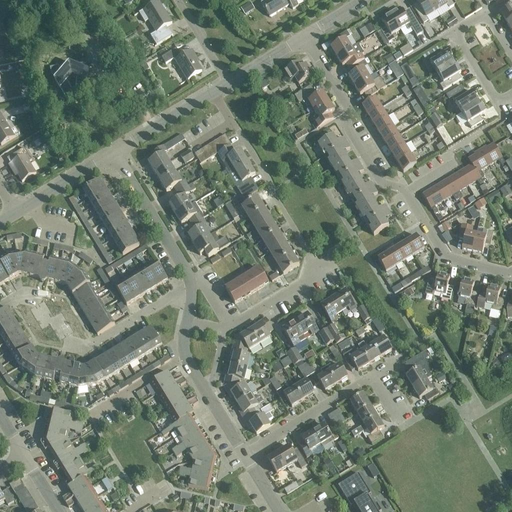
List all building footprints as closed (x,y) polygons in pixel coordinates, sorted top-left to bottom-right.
[(297,7),(293,0),(268,0),(260,5),(268,18),(289,6),(292,10),(297,7)] [(436,12),(428,0),(419,0),(416,2),(417,4),(412,7),(423,25),(428,21),(426,18),(436,12)] [(428,0),(436,12),(446,6),(448,9),(454,6),(450,0),(428,0)] [(511,19),(511,0),(503,5),(507,10),(500,14),(506,23),(511,19)] [(158,2),(139,14),(144,23),(148,21),(156,33),(150,36),(156,46),(172,36),(169,30),(168,31),(166,28),(172,24),(158,2)] [(247,5),(240,9),(244,16),(251,12),(247,5)] [(390,15),(400,31),(405,28),(408,31),(411,29),(416,37),(423,33),(411,14),(405,17),(400,9),(390,15)] [(400,31),(390,15),(381,20),(386,29),(381,32),(388,44),(397,38),(395,34),(400,31)] [(120,28),(128,23),(124,16),(116,21),(120,28)] [(454,18),(445,23),(448,29),(457,23),(454,18)] [(370,25),(364,28),(369,36),(374,32),(370,25)] [(16,28),(9,30),(10,37),(18,35),(16,28)] [(334,46),(330,48),(336,58),(351,49),(356,46),(350,37),(349,37),(346,32),(331,41),(334,46)] [(364,61),(362,57),(361,56),(364,54),(358,45),(356,46),(351,49),(336,58),(342,67),(345,65),(348,70),(364,61)] [(408,45),(399,51),(403,57),(412,51),(408,45)] [(487,73),(503,67),(495,45),(479,51),(487,73)] [(187,81),(201,72),(194,60),(196,58),(192,52),(181,58),(176,49),(161,58),(165,65),(174,59),(187,81)] [(437,74),(454,63),(448,53),(442,56),(439,51),(427,58),(437,74)] [(399,53),(393,57),(396,61),(402,58),(399,53)] [(390,56),(384,59),(387,66),(394,62),(390,56)] [(364,61),(348,70),(352,75),(348,78),(354,87),(369,78),(363,69),(367,66),(364,61)] [(298,86),(312,77),(306,66),(301,69),(298,63),(282,73),(288,83),(294,79),(298,86)] [(460,73),(454,63),(437,74),(442,83),(439,86),(443,91),(461,80),(458,75),(460,73)] [(22,64),(13,66),(15,73),(24,71),(22,64)] [(400,72),(393,76),(396,81),(403,77),(400,72)] [(369,78),(354,87),(359,97),(363,94),(366,100),(386,88),(380,78),(378,79),(375,74),(369,78)] [(413,77),(407,81),(408,83),(412,89),(418,86),(413,77)] [(264,82),(258,85),(262,90),(267,87),(265,83),(264,82)] [(460,87),(445,96),(448,100),(452,98),(461,114),(478,103),(472,93),(467,96),(466,96),(460,87)] [(303,91),(294,96),(298,102),(301,99),(307,108),(310,106),(314,112),(328,103),(323,93),(317,97),(314,92),(307,96),(303,91)] [(425,98),(419,101),(424,109),(430,105),(425,98)] [(368,117),(381,109),(375,99),(362,107),(368,117)] [(36,110),(34,103),(22,106),(23,113),(36,110)] [(328,103),(314,112),(317,117),(313,119),(319,128),(331,121),(328,116),(334,113),(328,103)] [(485,113),(478,103),(461,114),(471,129),(482,122),(479,116),(485,113)] [(18,108),(6,113),(9,119),(21,114),(18,108)] [(387,118),(381,109),(368,117),(374,126),(387,118)] [(0,144),(1,146),(14,138),(0,114),(0,144)] [(431,117),(430,118),(437,129),(442,125),(439,121),(435,115),(431,117)] [(392,127),(387,118),(374,126),(379,136),(392,127)] [(392,127),(379,136),(385,145),(398,137),(392,127)] [(411,141),(414,146),(426,140),(423,135),(411,141)] [(45,136),(38,140),(41,146),(49,141),(45,136)] [(225,136),(220,140),(226,150),(230,147),(231,146),(225,136)] [(333,137),(318,146),(322,153),(324,151),(327,156),(343,147),(340,141),(337,143),(333,137)] [(398,137),(385,145),(391,154),(404,146),(398,137)] [(226,150),(220,140),(215,143),(221,153),(226,150)] [(148,164),(154,174),(169,165),(163,155),(173,149),(170,143),(152,154),(155,160),(148,164)] [(221,153),(215,143),(209,146),(216,156),(217,155),(221,153)] [(480,151),(489,166),(498,161),(501,166),(505,164),(502,159),(502,158),(493,144),(487,148),(486,147),(480,151)] [(216,156),(209,146),(204,149),(211,159),(216,156)] [(410,156),(404,146),(391,154),(397,164),(410,156)] [(226,150),(221,153),(217,155),(221,162),(224,160),(234,153),(230,147),(226,150)] [(343,147),(327,156),(330,161),(328,162),(332,169),(347,160),(343,154),(346,152),(343,147)] [(15,171),(22,183),(36,174),(29,163),(31,161),(24,149),(7,159),(10,164),(8,166),(12,173),(15,171)] [(204,149),(199,152),(206,162),(211,159),(204,149)] [(480,179),(481,179),(480,178),(484,177),(480,171),(489,166),(480,151),(473,154),(474,156),(468,160),(471,166),(472,165),(480,179)] [(206,162),(199,152),(194,156),(201,166),(206,162)] [(234,153),(224,160),(229,167),(226,169),(225,170),(229,175),(247,164),(240,152),(235,155),(234,153)] [(410,156),(397,164),(403,174),(416,165),(413,161),(419,157),(416,152),(410,156)] [(185,166),(194,160),(189,153),(180,158),(185,166)] [(347,160),(332,169),(336,175),(338,174),(341,179),(354,171),(357,169),(354,164),(350,166),(347,160)] [(247,164),(229,175),(237,189),(243,185),(244,186),(251,181),(250,179),(255,176),(247,164)] [(175,174),(169,165),(154,174),(160,184),(175,174)] [(466,171),(461,175),(468,187),(477,181),(480,186),(483,184),(480,179),(472,165),(471,166),(465,169),(466,171)] [(354,171),(341,179),(344,183),(341,185),(346,191),(360,182),(357,176),(360,174),(357,169),(354,171)] [(181,184),(175,174),(160,184),(166,194),(173,189),(176,194),(187,187),(184,182),(181,184)] [(454,176),(447,180),(458,199),(462,197),(459,192),(468,187),(461,175),(455,178),(454,176)] [(441,186),(436,190),(443,202),(452,196),(455,201),(458,199),(447,180),(440,184),(441,186)] [(88,201),(105,190),(100,181),(82,192),(88,201)] [(244,186),(238,189),(242,196),(245,200),(258,192),(255,188),(251,181),(244,186)] [(491,181),(484,187),(489,194),(496,188),(491,181)] [(360,182),(346,191),(350,198),(352,197),(355,201),(367,193),(370,192),(367,186),(364,188),(360,182)] [(187,187),(176,194),(180,200),(169,207),(175,216),(190,207),(184,197),(195,191),(192,185),(187,188),(187,187)] [(506,187),(499,191),(504,199),(511,194),(506,187)] [(105,190),(88,201),(92,209),(110,198),(105,190)] [(429,191),(422,195),(430,209),(431,209),(434,214),(437,212),(434,207),(443,202),(436,190),(430,193),(429,191)] [(367,193),(355,201),(357,206),(355,207),(359,214),(374,205),(370,199),(374,197),(370,192),(367,193)] [(496,192),(491,195),(495,201),(500,198),(496,192)] [(110,198),(92,209),(97,217),(115,206),(110,198)] [(248,220),(264,211),(262,207),(261,205),(257,199),(241,209),(248,220)] [(483,200),(473,206),(477,212),(487,206),(483,200)] [(191,227),(202,220),(204,220),(194,204),(190,207),(175,216),(181,227),(188,222),(191,227)] [(374,205),(359,214),(363,221),(366,219),(368,224),(381,216),(384,214),(381,208),(377,210),(374,205)] [(120,214),(115,206),(97,217),(102,225),(120,214)] [(472,207),(466,211),(470,218),(476,214),(472,207)] [(255,232),(271,222),(267,215),(266,213),(264,211),(248,220),(255,232)] [(120,214),(102,225),(107,233),(125,222),(120,214)] [(381,216),(368,224),(371,228),(369,230),(373,237),(388,228),(384,221),(388,219),(384,214),(381,216)] [(202,220),(191,227),(194,233),(187,237),(193,247),(208,237),(203,228),(206,226),(202,220)] [(130,230),(125,222),(107,233),(112,241),(130,230)] [(262,243),(278,233),(276,230),(275,228),(271,222),(255,232),(262,243)] [(446,222),(441,225),(443,230),(449,227),(446,222)] [(472,252),(476,235),(471,234),(472,228),(461,225),(458,239),(464,240),(462,250),(472,252)] [(476,235),(472,252),(482,255),(484,245),(490,246),(493,233),(483,230),(477,229),(476,235)] [(130,230),(112,241),(117,249),(134,238),(130,230)] [(262,243),(269,254),(285,244),(281,238),(280,236),(278,233),(262,243)] [(214,246),(208,237),(193,247),(199,257),(204,254),(208,259),(230,246),(225,239),(214,246)] [(406,243),(414,256),(424,250),(416,237),(406,243)] [(134,238),(117,249),(122,257),(140,247),(134,238)] [(406,243),(397,248),(405,262),(414,256),(406,243)] [(276,265),(292,255),(290,252),(289,250),(285,244),(269,254),(276,265)] [(139,250),(141,254),(148,250),(145,246),(139,250)] [(405,262),(397,248),(387,254),(395,267),(405,262)] [(141,254),(139,250),(132,254),(134,258),(141,254)] [(431,266),(433,260),(427,252),(424,254),(429,261),(428,265),(431,266)] [(395,267),(387,254),(377,260),(385,273),(395,267)] [(299,267),(295,260),(293,258),(292,255),(276,265),(283,276),(299,267)] [(25,256),(7,259),(18,276),(21,275),(25,256)] [(34,258),(25,256),(21,275),(30,277),(34,258)] [(41,283),(46,265),(43,264),(44,260),(34,258),(30,277),(39,280),(38,280),(40,283),(41,283)] [(18,276),(7,259),(0,263),(0,265),(10,281),(18,276)] [(49,265),(46,265),(41,283),(43,284),(45,282),(46,281),(55,284),(60,264),(50,262),(49,265)] [(69,266),(60,264),(55,284),(64,286),(69,266)] [(148,269),(159,287),(167,282),(156,264),(148,269)] [(0,265),(0,283),(1,286),(10,281),(0,265)] [(69,266),(64,286),(67,288),(84,277),(69,266)] [(148,269),(141,274),(151,292),(159,287),(148,269)] [(259,270),(247,277),(256,292),(268,285),(259,270)] [(151,292),(141,274),(132,279),(143,297),(151,292)] [(438,275),(436,281),(431,280),(428,282),(425,295),(433,297),(434,293),(441,295),(440,299),(450,302),(453,288),(447,287),(449,278),(438,275)] [(84,277),(67,288),(72,296),(89,285),(84,277)] [(247,277),(236,284),(246,300),(248,298),(256,292),(247,277)] [(132,279),(124,285),(134,302),(143,297),(132,279)] [(472,293),(474,284),(462,281),(459,292),(457,293),(457,296),(458,297),(458,299),(465,300),(464,305),(466,306),(464,313),(472,315),(477,294),(472,293)] [(246,300),(236,284),(225,291),(234,306),(243,300),(244,301),(246,300)] [(94,294),(89,285),(72,296),(77,304),(94,294)] [(134,302),(124,285),(115,289),(126,307),(134,302)] [(479,296),(476,309),(483,310),(484,305),(491,307),(490,311),(488,318),(498,321),(500,314),(504,300),(498,299),(500,290),(488,287),(486,298),(479,296)] [(410,289),(403,293),(407,299),(414,295),(410,289)] [(345,293),(333,300),(342,313),(347,310),(350,314),(356,310),(345,293)] [(94,294),(77,304),(82,312),(99,302),(94,294)] [(403,295),(397,298),(400,303),(405,300),(403,295)] [(342,313),(333,300),(321,308),(331,325),(337,321),(335,317),(342,313)] [(104,309),(99,302),(82,312),(86,320),(104,309)] [(0,323),(11,317),(6,308),(0,312),(0,323)] [(372,323),(370,320),(362,308),(356,312),(366,327),(372,323)] [(104,309),(86,320),(91,328),(108,317),(104,309)] [(307,316),(295,324),(303,337),(309,333),(312,337),(318,333),(307,316)] [(11,317),(0,323),(0,334),(16,325),(11,317)] [(114,326),(108,317),(91,328),(96,336),(114,326)] [(251,332),(259,345),(270,339),(267,335),(272,332),(265,320),(257,324),(259,327),(251,332)] [(379,334),(384,331),(377,320),(372,324),(379,334)] [(295,324),(283,331),(293,348),(299,345),(299,344),(305,340),(303,337),(295,324)] [(16,325),(0,334),(0,336),(4,343),(21,333),(16,325)] [(327,330),(334,342),(336,345),(345,340),(343,337),(340,338),(333,327),(327,330)] [(490,328),(488,337),(495,339),(497,329),(490,328)] [(142,335),(153,352),(161,347),(151,329),(142,335)] [(326,347),(334,342),(327,330),(318,335),(326,347)] [(358,339),(365,335),(362,330),(355,334),(358,339)] [(235,338),(232,348),(246,351),(248,350),(249,352),(259,345),(251,332),(242,337),(241,335),(235,338)] [(21,333),(4,343),(9,351),(26,340),(21,333)] [(153,352),(142,335),(134,340),(145,357),(153,352)] [(372,346),(380,359),(391,352),(383,339),(372,346)] [(31,349),(26,340),(9,351),(14,359),(31,349)] [(145,357),(134,340),(126,344),(137,362),(145,357)] [(380,359),(372,346),(366,350),(365,348),(366,348),(363,343),(357,347),(361,353),(369,366),(380,359)] [(126,344),(118,349),(129,367),(137,362),(126,344)] [(246,351),(232,348),(230,357),(233,357),(231,366),(246,370),(251,371),(253,360),(249,359),(249,358),(245,357),(246,352),(246,351)] [(335,362),(340,359),(334,348),(328,351),(335,362)] [(31,349),(14,359),(19,368),(27,374),(38,358),(36,357),(31,349)] [(129,367),(118,349),(110,354),(121,372),(129,367)] [(294,367),(302,362),(295,350),(286,355),(294,367)] [(281,351),(275,355),(279,360),(284,357),(281,351)] [(369,366),(361,353),(354,357),(351,352),(342,357),(345,363),(351,373),(356,370),(357,373),(369,366)] [(410,375),(405,378),(412,389),(425,381),(431,378),(425,360),(428,358),(424,353),(416,358),(419,363),(407,370),(410,375)] [(110,354),(102,359),(113,377),(121,372),(110,354)] [(511,357),(510,354),(499,359),(502,365),(511,360),(511,359),(511,357)] [(474,356),(470,359),(475,365),(479,361),(474,356)] [(38,358),(27,374),(35,379),(44,381),(48,362),(39,360),(39,359),(38,358)] [(102,359),(94,364),(105,382),(113,377),(102,359)] [(48,362),(44,381),(53,384),(54,380),(60,381),(59,385),(69,387),(73,368),(64,365),(64,364),(63,362),(61,362),(60,361),(57,363),(57,364),(48,362)] [(495,361),(491,364),(495,369),(500,366),(495,361)] [(86,369),(85,369),(87,388),(96,387),(105,382),(94,364),(86,369)] [(278,364),(270,368),(274,375),(282,371),(278,364)] [(308,364),(302,367),(309,378),(314,375),(308,364)] [(226,376),(223,387),(238,385),(239,381),(243,382),(246,370),(231,366),(229,376),(226,376)] [(339,366),(332,371),(329,367),(326,369),(336,386),(347,379),(339,366)] [(297,370),(304,381),(309,378),(302,367),(297,370)] [(73,368),(69,387),(78,390),(87,388),(85,369),(82,370),(73,368)] [(320,372),(323,377),(317,380),(325,393),(336,386),(326,369),(320,372)] [(434,378),(438,384),(449,378),(445,371),(434,378)] [(156,395),(182,379),(179,375),(174,378),(175,380),(172,382),(167,374),(150,385),(156,395)] [(185,384),(182,379),(156,395),(162,405),(180,395),(176,388),(179,386),(180,387),(185,384)] [(275,393),(281,390),(274,379),(269,382),(275,393)] [(425,381),(412,389),(419,400),(424,397),(427,402),(438,395),(432,384),(429,386),(425,381)] [(14,390),(17,386),(11,382),(8,386),(14,390)] [(295,389),(302,402),(313,395),(306,382),(295,389)] [(453,383),(447,387),(450,392),(457,388),(453,383)] [(238,385),(223,387),(223,388),(230,398),(232,397),(237,405),(250,396),(256,392),(256,391),(251,384),(250,384),(245,387),(244,387),(240,389),(238,385)] [(23,390),(17,386),(14,390),(20,394),(23,390)] [(302,402),(295,389),(283,396),(291,409),(291,408),(302,402)] [(180,395),(162,405),(169,416),(195,400),(192,395),(187,398),(188,400),(185,402),(180,395)] [(250,396),(237,405),(242,413),(239,414),(244,422),(263,410),(259,404),(263,402),(259,396),(253,400),(250,396)] [(357,415),(370,407),(363,396),(350,404),(357,415)] [(195,400),(169,416),(175,425),(192,414),(188,408),(191,406),(192,408),(197,405),(195,400)] [(269,406),(263,410),(244,422),(249,429),(251,427),(256,436),(270,427),(267,422),(272,419),(269,413),(273,411),(269,406)] [(376,418),(370,407),(357,415),(364,426),(376,418)] [(45,422),(70,428),(73,416),(53,411),(51,419),(46,418),(45,422)] [(338,411),(332,414),(339,425),(344,422),(338,411)] [(192,414),(175,425),(171,428),(177,438),(195,427),(191,421),(195,419),(192,414)] [(332,414),(327,417),(334,429),(339,425),(332,414)] [(356,431),(351,434),(354,438),(358,435),(366,430),(370,437),(367,439),(371,445),(382,439),(378,432),(383,429),(376,418),(364,426),(356,431)] [(67,440),(70,428),(45,422),(44,427),(49,428),(47,435),(67,440)] [(312,433),(320,446),(322,449),(338,439),(331,428),(326,431),(323,426),(312,433)] [(199,434),(195,427),(177,438),(184,449),(205,435),(203,432),(199,434)] [(408,429),(404,431),(409,441),(413,439),(408,429)] [(312,433),(301,439),(304,444),(299,447),(306,459),(311,456),(312,457),(316,455),(317,456),(324,452),(322,449),(320,446),(312,433)] [(67,440),(47,435),(45,442),(41,441),(40,444),(45,451),(49,449),(52,455),(70,445),(67,440)] [(208,439),(205,435),(184,449),(190,460),(208,448),(204,442),(208,439)] [(343,442),(335,445),(341,459),(349,455),(343,442)] [(55,468),(76,455),(70,445),(52,455),(56,462),(53,464),(55,468)] [(208,448),(190,460),(192,463),(213,469),(215,461),(219,462),(220,459),(216,452),(212,455),(208,448)] [(288,448),(277,454),(286,469),(297,463),(301,469),(306,466),(296,450),(291,453),(288,448)] [(361,450),(354,455),(355,457),(357,460),(358,461),(365,456),(361,450)] [(286,469),(277,454),(267,460),(276,475),(286,469)] [(83,465),(76,455),(55,468),(57,472),(61,469),(65,476),(83,465)] [(328,460),(322,464),(328,472),(333,469),(328,460)] [(193,464),(191,475),(215,481),(216,477),(211,476),(213,469),(192,463),(193,464)] [(83,465),(65,476),(69,482),(65,485),(68,489),(86,479),(85,478),(89,476),(83,465)] [(367,468),(367,469),(371,476),(377,472),(374,469),(372,465),(367,468)] [(380,511),(381,511),(376,504),(373,506),(363,491),(367,489),(358,474),(338,487),(347,501),(350,499),(358,511),(380,511)] [(215,481),(191,475),(188,487),(208,492),(209,484),(214,485),(215,481)] [(12,490),(22,484),(19,479),(9,485),(12,490)] [(86,479),(68,489),(72,496),(69,498),(67,496),(62,499),(65,504),(91,488),(86,479)] [(106,480),(101,483),(107,493),(112,490),(106,480)] [(298,488),(295,483),(283,491),(286,496),(298,488)] [(26,489),(22,484),(12,490),(15,496),(26,489)] [(98,498),(91,488),(65,504),(68,509),(73,505),(72,504),(76,502),(80,509),(98,498)] [(29,495),(26,489),(15,496),(18,501),(29,495)] [(0,504),(4,501),(7,506),(14,502),(7,490),(0,494),(0,493),(0,504)] [(29,495),(18,501),(21,506),(32,500),(29,495)] [(98,498),(80,509),(82,511),(97,511),(104,508),(98,498)] [(35,505),(32,500),(21,506),(25,511),(35,505)]
